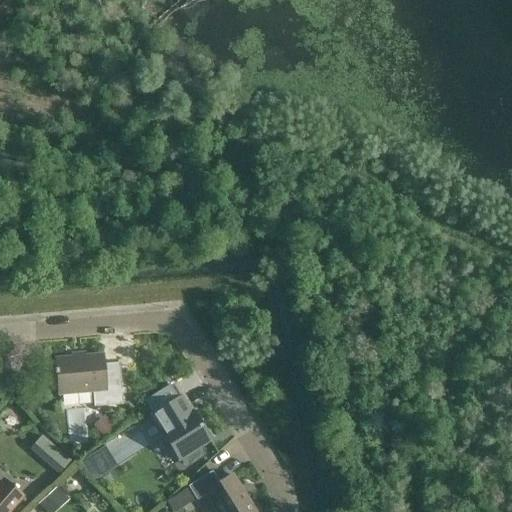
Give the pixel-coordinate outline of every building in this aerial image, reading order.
[(92,392),(94,408),(123,405),(119,363),(103,365),(102,355),(55,360),(58,395),(92,392)] [(170,386),(144,402),(152,415),(162,431),(161,432),(179,460),(210,441),(192,412),(191,413),(181,397),(178,399),(170,386)] [(62,453),(50,466),(58,474),(70,460),(62,453)] [(212,474),(188,489),(197,502),(207,496),(216,511),(254,511),(232,476),(218,484),(212,474)] [(0,511),(9,511),(22,498),(4,482),(0,486),(0,511)] [(57,488),(38,505),(45,511),(56,511),(69,501),(57,488)]
